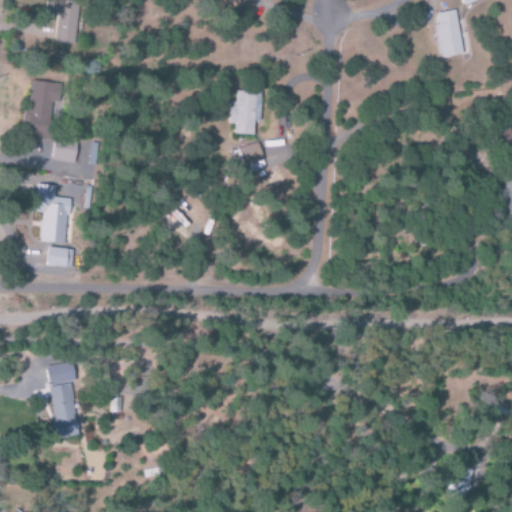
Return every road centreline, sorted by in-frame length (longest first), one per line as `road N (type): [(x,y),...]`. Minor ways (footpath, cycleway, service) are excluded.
road 1 (residential): [(0,291),(175,300),(301,293),(328,0)]
road 2 (residential): [(0,381),(511,473)]
road 3 (residential): [(308,219),(493,469),(501,511)]
road 4 (residential): [(298,511),(0,453)]
